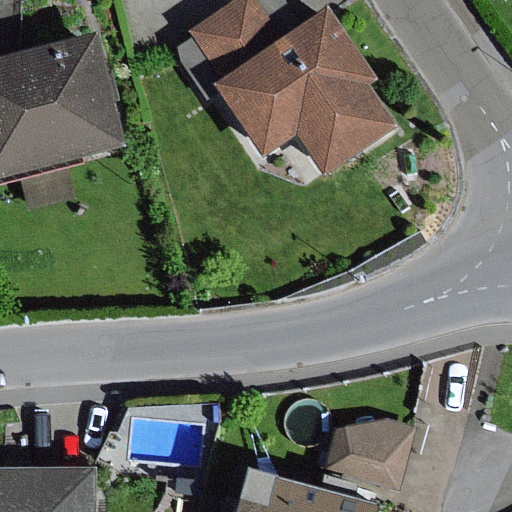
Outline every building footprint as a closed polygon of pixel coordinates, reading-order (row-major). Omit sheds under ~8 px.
[(235,0),(188,31),(193,38),(174,51),(207,100),(220,91),(265,157),(297,135),(326,177),(400,127),(371,85),(379,80),(330,7),(302,25),(284,0),(235,0)] [(98,33),(0,58),(0,179),(20,175),(67,162),(128,146),(98,33)] [(67,162),(20,175),(29,212),(77,200),(67,162)] [(389,420),(336,429),(324,470),(400,490),(417,428),(389,420)] [(243,460),(228,511),(385,511),(389,500),(243,460)] [(0,511),(97,511),(98,468),(0,468),(0,511)]
